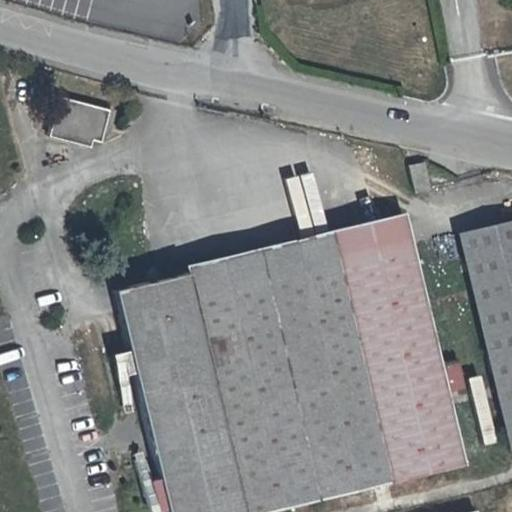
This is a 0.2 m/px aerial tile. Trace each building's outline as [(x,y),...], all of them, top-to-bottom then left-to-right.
[(111,112),(59,99),(52,133),(92,144),(94,137),(106,139),(111,112)] [(424,161),(406,164),(413,192),(430,189),(424,161)] [(511,457),(511,219),(457,232),(511,458),(511,457)] [(114,291),(119,313),(399,245),(393,222),(114,291)] [(167,511),(266,511),(299,504),(452,467),(435,394),(452,389),(445,363),(428,367),(399,245),(119,313),(167,511)]
